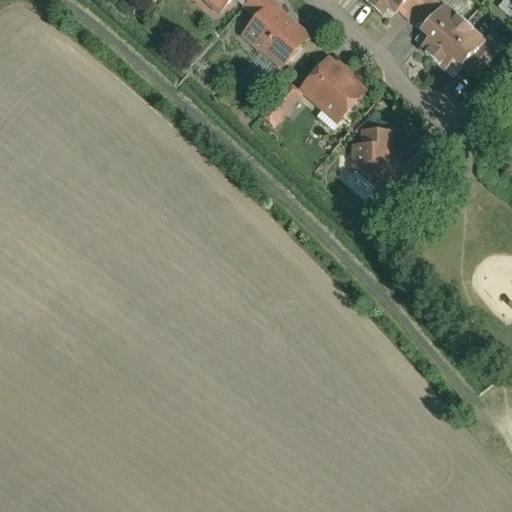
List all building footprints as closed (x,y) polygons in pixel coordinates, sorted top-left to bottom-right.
[(230,0),(201,0),(219,14),(230,1),(230,0)] [(249,0),(230,0),(230,1),(241,11),(249,0)] [(266,5),(275,13),(279,8),(270,0),(249,0),(241,11),(253,21),(266,5)] [(386,9),(395,17),(397,15),(409,0),(368,0),(364,5),(379,18),(386,9)] [(424,0),(409,0),(397,15),(405,22),(424,0)] [(441,7),(432,0),(424,0),(405,22),(404,24),(417,36),(441,8),(441,7)] [(237,39),(279,74),(307,40),(275,13),(266,5),(253,21),(237,39)] [(449,63),(457,70),(459,68),(480,43),(441,8),(417,36),(424,42),(416,52),(440,73),(449,63)] [(480,43),(459,68),(473,80),(503,48),(488,35),(480,43)] [(301,99),(334,127),(363,94),(325,61),(296,94),(301,99)] [(301,99),(296,94),(286,85),(258,118),(273,131),(301,99)] [(350,149),(351,175),(392,212),(438,161),(422,147),(403,168),(391,157),(391,133),(360,134),(360,149),(350,149)]
